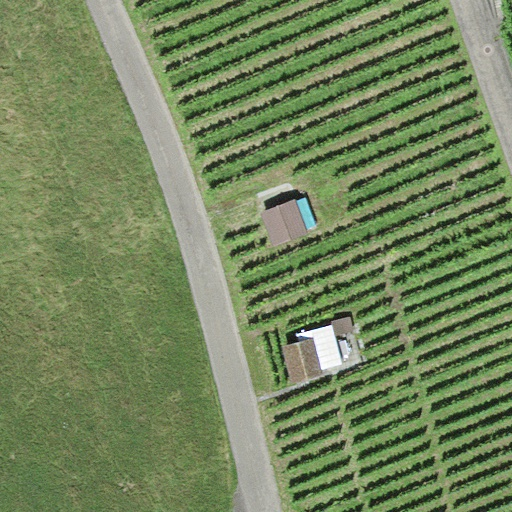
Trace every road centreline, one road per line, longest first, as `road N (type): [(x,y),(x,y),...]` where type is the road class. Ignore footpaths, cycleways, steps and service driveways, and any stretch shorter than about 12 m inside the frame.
road 1 (residential): [(102,0),(183,198),(267,511)]
road 2 (track): [(511,131),(464,0)]
